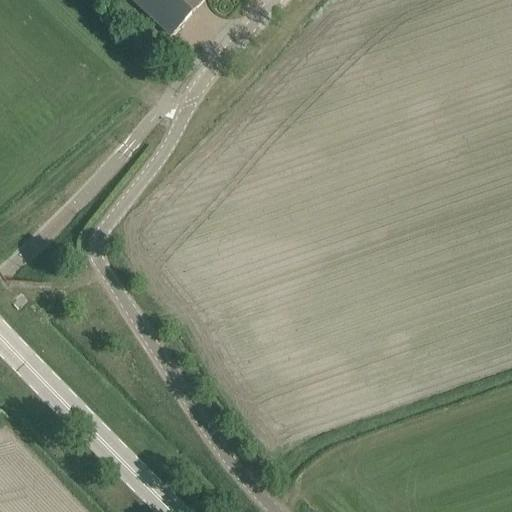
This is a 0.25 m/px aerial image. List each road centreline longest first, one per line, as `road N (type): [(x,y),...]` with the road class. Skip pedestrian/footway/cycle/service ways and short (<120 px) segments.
road 1 (unclassified): [(94,245),(210,436),(274,511)]
road 2 (primary): [(173,511),(0,341)]
road 3 (unclassified): [(94,245),(170,144),(187,105)]
road 4 (unclassified): [(276,0),(187,105)]
